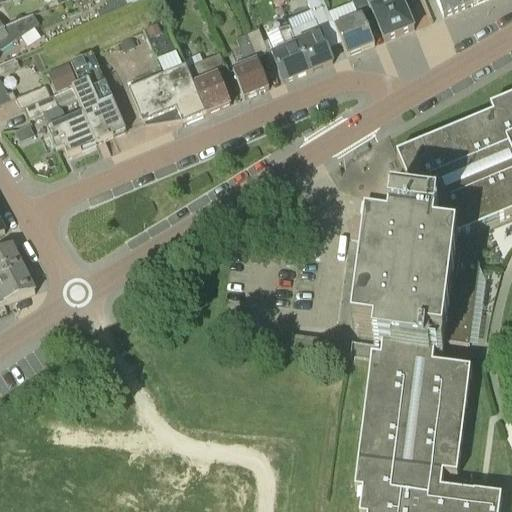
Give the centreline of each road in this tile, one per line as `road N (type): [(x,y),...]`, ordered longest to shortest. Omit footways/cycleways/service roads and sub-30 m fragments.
road 1 (residential): [(25,212),(334,86),(375,83),(401,100)]
road 2 (residential): [(79,295),(401,100)]
road 3 (residential): [(79,295),(120,357),(160,444),(245,457),(264,472),(263,511)]
road 4 (residential): [(401,100),(511,33)]
